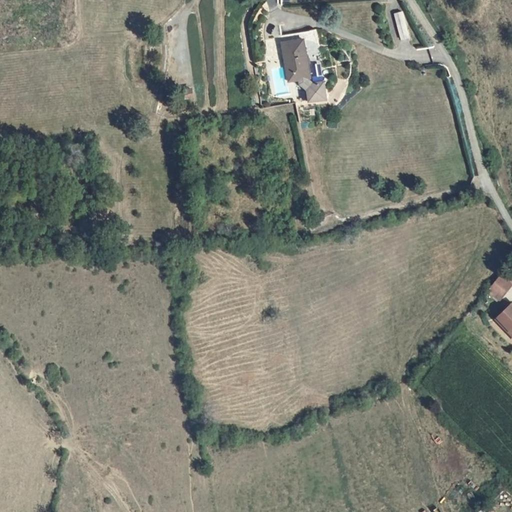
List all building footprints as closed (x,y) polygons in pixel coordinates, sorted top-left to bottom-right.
[(401,39),(409,37),(402,12),(395,14),(401,39)] [(301,79),(304,79),(299,41),(278,44),(284,82),(291,81),(302,88),(305,102),(321,99),(319,82),(307,84),(301,79)] [(192,88),(183,88),(184,98),(193,98),(192,88)] [(500,273),(489,285),(491,287),(501,274),(500,273)] [(511,284),(501,274),(491,287),(502,297),(511,285),(511,284)] [(491,287),(488,291),(499,301),(502,297),(491,287)] [(511,303),(498,319),(511,330),(511,303)]
